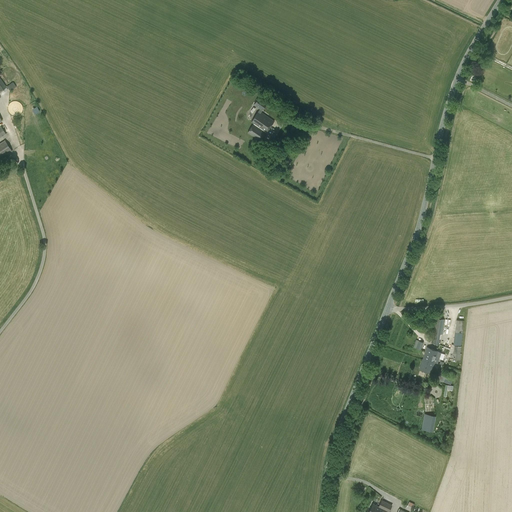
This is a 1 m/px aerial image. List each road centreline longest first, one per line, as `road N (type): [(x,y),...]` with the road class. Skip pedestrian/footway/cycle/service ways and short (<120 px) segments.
road 1 (unclassified): [(323,511),(331,457),(416,234),(457,78),(500,0)]
road 2 (unclassified): [(0,329),(32,286),(44,248),(18,149)]
